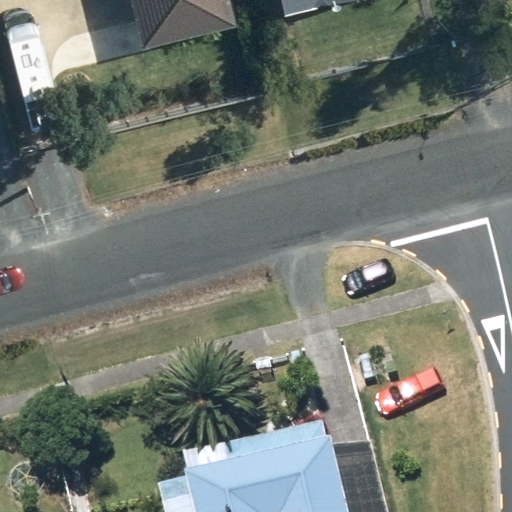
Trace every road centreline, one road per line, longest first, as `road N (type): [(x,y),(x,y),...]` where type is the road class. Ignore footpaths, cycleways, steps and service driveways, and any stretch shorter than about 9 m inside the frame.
road 1 (residential): [(475,174),(0,294)]
road 2 (residential): [(511,326),(475,174)]
